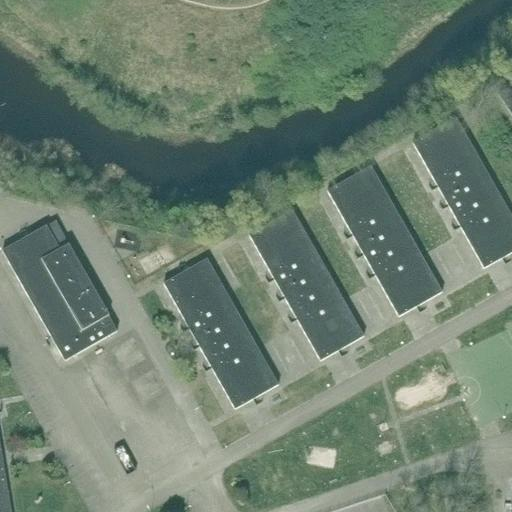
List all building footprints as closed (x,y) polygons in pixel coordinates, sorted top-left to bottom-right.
[(511,86),(498,96),(511,117),(511,86)] [(483,270),(511,254),(511,219),(456,120),(412,144),(483,270)] [(442,294),(371,170),(370,168),(327,192),(398,319),(442,294)] [(320,363),(364,338),(292,212),(248,237),(320,363)] [(68,246),(59,251),(46,227),(2,252),(64,363),(117,333),(108,317),(109,317),(68,246)] [(234,411),(278,387),(206,260),(163,285),(234,411)] [(0,511),(10,511),(0,448),(0,511)]
